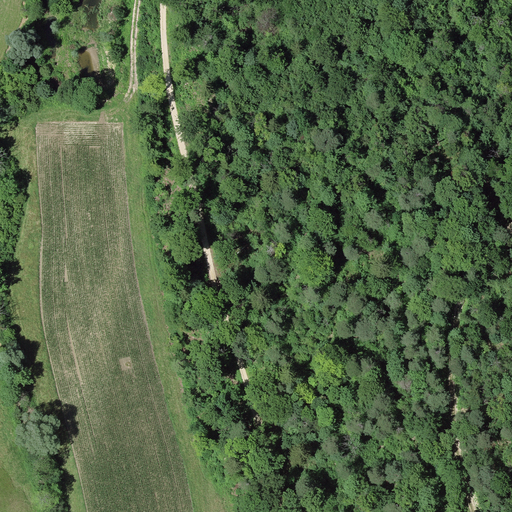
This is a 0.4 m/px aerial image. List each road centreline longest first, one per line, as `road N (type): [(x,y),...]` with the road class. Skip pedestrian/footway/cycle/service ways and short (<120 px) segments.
road 1 (track): [(162,0),(168,87),(201,263),(274,511)]
road 2 (track): [(511,226),(471,269),(452,344),(475,511)]
